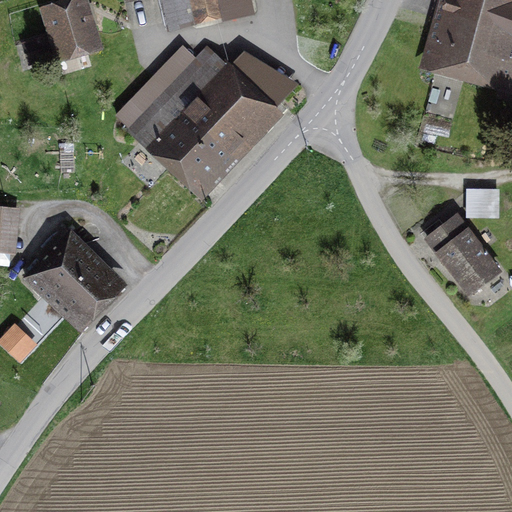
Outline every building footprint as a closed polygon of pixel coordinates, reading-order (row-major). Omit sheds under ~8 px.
[(166,0),(172,25),(193,20),(193,17),(219,11),(221,21),(244,16),(240,0),(166,0)] [(511,0),(453,0),(450,12),(444,10),(429,61),(505,83),(511,57),(511,0)] [(80,4),(50,13),(56,34),(35,40),(41,60),(93,45),(80,4)] [(127,125),(138,136),(144,131),(200,183),(261,120),(220,80),(228,72),(205,49),(127,125)] [(466,215),(496,215),(495,190),(466,190),(466,215)] [(0,249),(10,251),(13,210),(0,208),(0,249)] [(441,235),(431,243),(469,293),(498,270),(454,215),(436,229),(441,235)] [(53,287),(82,315),(111,285),(61,236),(23,275),(44,296),(53,287)] [(0,342),(19,360),(31,347),(12,329),(0,342)]
